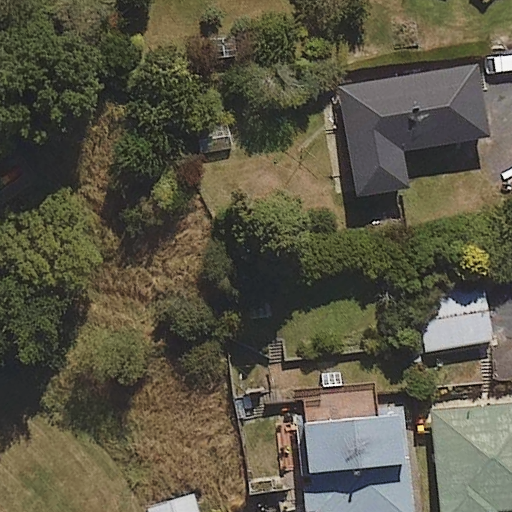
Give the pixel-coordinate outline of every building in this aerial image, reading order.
[(491,137),(480,62),(339,82),(355,197),(410,189),(404,150),(491,137)] [(490,344),(481,284),(412,294),(421,353),(490,344)] [(376,383),(306,391),(310,421),(296,422),(306,510),(322,509),(321,511),(411,511),(401,416),(380,419),(376,383)] [(511,401),(435,407),(442,511),(501,511),(511,511),(511,401)] [(200,511),(195,495),(150,509),(151,511),(200,511)]
